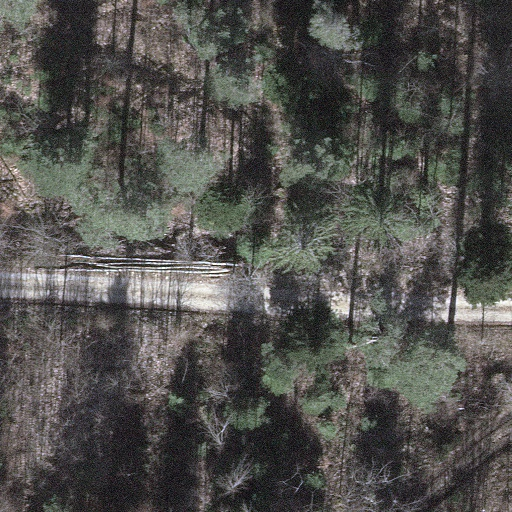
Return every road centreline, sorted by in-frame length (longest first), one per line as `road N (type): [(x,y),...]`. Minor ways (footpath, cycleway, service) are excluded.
road 1 (track): [(0,278),(511,297)]
road 2 (track): [(397,511),(511,430)]
